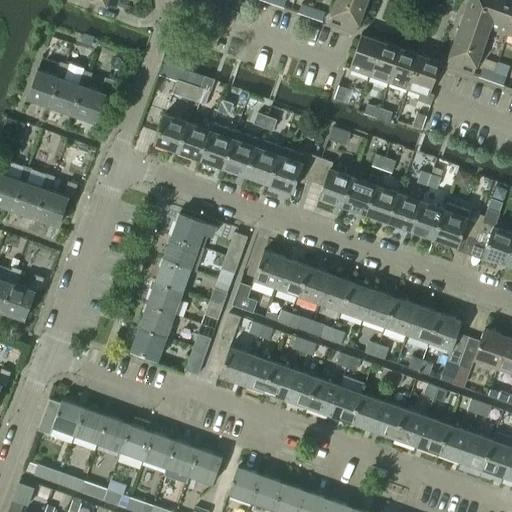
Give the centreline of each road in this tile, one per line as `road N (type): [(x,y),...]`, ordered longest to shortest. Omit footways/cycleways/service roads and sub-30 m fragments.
road 1 (residential): [(511,507),(200,394),(164,403),(47,362)]
road 2 (residential): [(511,304),(118,165)]
road 3 (residential): [(118,165),(47,362)]
road 4 (residential): [(161,0),(162,35),(118,165)]
road 5 (residential): [(47,362),(0,490)]
